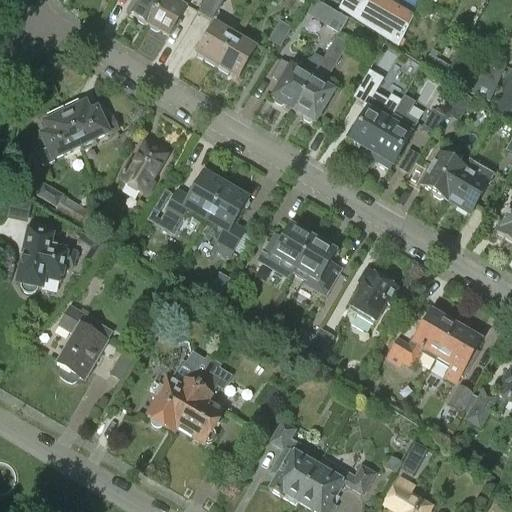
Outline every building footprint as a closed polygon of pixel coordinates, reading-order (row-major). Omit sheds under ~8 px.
[(146,26),(148,27),(163,0),(135,0),(127,14),(137,20),(137,23),(143,27),(146,26)] [(165,0),(163,0),(148,27),(149,27),(149,31),(155,34),(159,33),(168,38),(186,7),(177,2),(175,6),(165,0)] [(205,0),(197,14),(210,22),(223,0),(205,0)] [(348,19),(316,0),(307,15),(339,34),(348,19)] [(343,0),(338,11),(356,22),(367,0),(343,0)] [(358,25),(397,50),(408,28),(368,3),(358,25)] [(204,63),(215,70),(233,39),(222,32),(225,28),(216,23),(196,56),(205,61),(204,63)] [(268,42),(279,48),(289,30),(279,24),(268,42)] [(233,39),(215,70),(227,76),(229,74),(238,79),(257,47),(247,41),(245,46),(233,39)] [(312,81),(293,112),(302,118),(302,122),(308,125),(312,124),(314,125),(333,93),(322,87),(346,48),(335,42),(318,69),(312,81)] [(470,95),(489,104),(505,68),(486,59),(476,83),(456,71),(448,84),(470,95)] [(424,69),(444,81),(450,71),(430,60),(424,69)] [(273,73),(270,78),(281,85),(272,100),(274,101),(274,105),(280,109),(283,107),(293,112),(312,81),(280,62),(273,73)] [(352,128),(346,139),(350,141),(349,142),(371,155),(401,105),(392,99),(389,103),(375,95),(384,81),(369,71),(351,102),(367,111),(356,130),(352,128)] [(511,87),(505,85),(492,114),(511,108),(511,87)] [(444,116),(457,124),(471,101),(458,93),(444,116)] [(77,103),(61,110),(80,149),(116,132),(112,122),(103,126),(95,110),(88,113),(84,106),(79,109),(77,103)] [(401,105),(371,155),(379,159),(375,165),(376,166),(377,165),(387,171),(386,172),(389,173),(417,125),(405,118),(410,110),(401,105)] [(511,108),(492,114),(511,128),(511,108)] [(80,149),(61,110),(46,118),(49,123),(43,126),(47,133),(40,136),(48,152),(39,156),(44,166),(80,149)] [(421,130),(432,137),(443,118),(432,112),(421,130)] [(124,135),(118,138),(119,140),(114,142),(120,154),(131,149),(124,135)] [(121,185),(142,197),(166,157),(163,155),(165,153),(154,147),(153,149),(147,146),(146,147),(144,146),(134,164),(130,162),(119,181),(122,183),(121,185)] [(439,157),(421,188),(432,195),(433,198),(439,202),(442,201),(445,203),(446,201),(464,171),(450,163),(454,155),(445,149),(440,157),(439,157)] [(468,163),(464,171),(446,201),(470,215),(487,186),(492,177),(468,163)] [(193,212),(206,220),(227,186),(214,178),(212,181),(203,176),(202,177),(199,177),(196,181),(198,184),(188,201),(176,194),(161,221),(172,227),(177,220),(181,222),(184,217),(187,218),(191,218),(193,212)] [(36,198),(61,213),(59,216),(78,227),(87,213),(62,199),(63,198),(43,186),(36,198)] [(227,186),(206,220),(219,228),(216,233),(217,236),(221,238),(217,244),(221,246),(217,254),(228,260),(244,234),(232,227),(243,210),(246,210),(248,207),(247,203),(247,202),(238,197),(239,194),(227,186)] [(511,202),(511,207),(495,236),(511,245),(511,197),(510,202),(511,202)] [(161,215),(155,212),(148,222),(155,226),(157,221),(161,215)] [(17,285),(21,285),(21,290),(24,294),(28,296),(33,295),(36,292),(37,289),(41,290),(44,279),(60,282),(63,266),(73,268),(76,255),(48,248),(52,230),(30,225),(17,285)] [(302,230),(300,233),(290,227),(282,241),(274,237),(260,261),(269,266),(270,263),(279,269),(282,264),(295,272),(313,241),(311,239),(313,236),(302,230)] [(81,262),(93,269),(107,246),(84,231),(77,242),(88,249),(81,262)] [(313,241),(295,272),(307,279),(305,284),(314,289),(312,291),(320,296),(335,273),(327,268),(336,254),(325,248),(327,245),(315,237),(313,241)] [(361,286),(363,287),(348,313),(373,328),(386,306),(391,308),(400,293),(393,288),(390,285),(385,281),(381,281),(369,274),(361,286)] [(238,294),(228,289),(220,305),(230,310),(238,294)] [(222,299),(210,293),(206,301),(217,308),(222,299)] [(73,337),(56,367),(59,368),(56,373),(57,380),(69,387),(76,384),(78,380),(84,383),(107,343),(83,329),(88,320),(69,309),(58,328),(73,337)] [(421,355),(435,363),(457,327),(444,319),(443,322),(431,315),(418,338),(414,336),(408,347),(397,341),(396,343),(397,344),(387,362),(399,369),(402,365),(412,371),(421,355)] [(457,327),(435,363),(448,371),(443,379),(454,386),(459,378),(463,380),(471,365),(468,363),(479,343),(468,337),(469,334),(457,327)] [(301,330),(289,351),(301,358),(315,339),(301,330)] [(315,339),(301,358),(316,367),(332,340),(319,332),(315,339)] [(108,377),(121,385),(134,363),(121,355),(108,377)] [(156,403),(146,420),(150,422),(150,425),(151,428),(155,430),(159,430),(161,429),(172,435),(175,430),(213,364),(206,360),(204,364),(192,356),(185,369),(180,366),(169,384),(167,382),(163,389),(159,387),(151,400),(156,403)] [(213,364),(175,430),(203,447),(205,444),(207,445),(211,445),(215,439),(214,434),(212,433),(222,415),(206,405),(216,388),(222,391),(229,378),(217,371),(219,368),(213,364)] [(506,403),(511,405),(511,371),(491,407),(478,400),(465,422),(480,430),(489,414),(497,419),(506,403)] [(257,407),(270,411),(281,392),(270,385),(257,407)] [(447,410),(458,416),(471,396),(459,389),(447,410)] [(295,507),(296,504),(317,469),(302,461),(308,452),(289,441),(294,432),(281,424),(269,445),(282,452),(272,471),(272,475),(277,478),(269,492),(281,500),(282,499),(295,507)] [(391,458),(384,470),(395,476),(401,464),(391,458)] [(317,470),(296,504),(310,511),(326,511),(342,486),(362,498),(375,477),(360,469),(354,480),(322,461),(317,470)] [(414,479),(418,470),(405,463),(400,471),(414,479)] [(423,511),(406,502),(413,490),(399,482),(386,503),(399,510),(398,511),(423,511)]
